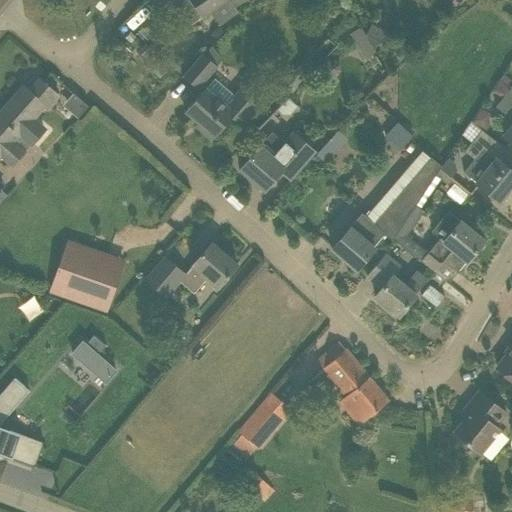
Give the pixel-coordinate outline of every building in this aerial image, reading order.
[(240,0),(181,0),(172,7),(186,27),(224,0),(230,0),(234,5),(240,0)] [(219,26),(211,32),(216,38),(224,32),(219,26)] [(376,52),(366,35),(360,26),(346,35),(362,60),(376,52)] [(202,53),(182,75),(197,89),(217,67),(202,53)] [(299,65),(309,75),(318,66),(308,57),(299,65)] [(324,65),(325,72),(330,76),(337,75),(341,69),(340,63),(334,59),(328,60),(324,65)] [(48,107),(58,95),(39,79),(29,91),(23,86),(0,112),(0,156),(12,168),(20,159),(7,147),(45,105),(48,107)] [(196,125),(200,129),(212,140),(231,118),(241,126),(261,104),(241,86),(225,105),(205,87),(185,111),(198,123),(196,125)] [(511,142),(511,87),(496,109),(511,121),(511,124),(503,136),(511,142)] [(69,107),(79,116),(88,106),(75,94),(68,101),(69,107)] [(271,129),(283,138),(290,129),(278,120),(271,129)] [(400,149),(413,135),(398,121),(385,135),(400,149)] [(463,172),(477,183),(500,202),(511,186),(511,170),(497,158),(505,148),(481,130),(464,151),(474,159),(463,172)] [(314,151),(293,132),(285,142),(272,131),(240,169),(264,190),(281,171),(290,178),(314,151)] [(328,141),(316,154),(326,163),(338,149),(328,141)] [(431,156),(374,222),(387,233),(393,239),(442,165),(431,156)] [(459,201),(467,193),(456,183),(449,191),(459,201)] [(448,283),(484,240),(448,210),(431,231),(439,238),(421,260),(448,283)] [(363,212),(350,226),(332,248),(356,269),(387,233),(374,222),(363,212)] [(237,264),(211,242),(192,265),(193,265),(185,274),(165,256),(146,279),(166,297),(180,280),(194,292),(207,277),(218,287),(237,264)] [(415,294),(428,279),(417,269),(403,285),(393,275),(401,265),(386,252),(367,275),(382,288),(375,296),(399,315),(416,295),(415,294)] [(63,255),(51,289),(107,309),(119,274),(63,255)] [(174,339),(184,348),(193,337),(183,328),(174,339)] [(105,382),(116,370),(83,341),(72,353),(105,382)] [(339,341),(324,354),(316,360),(323,368),(322,369),(356,411),(350,417),(359,426),(387,399),(339,341)] [(511,342),(511,344),(511,347),(497,368),(511,378),(511,342)] [(116,366),(122,360),(106,346),(100,352),(116,366)] [(15,377),(0,393),(0,452),(35,466),(44,441),(0,425),(0,424),(30,390),(15,377)] [(470,412),(454,432),(479,453),(500,428),(495,424),(505,412),(480,390),(465,408),(470,412)] [(238,430),(240,432),(242,434),(232,445),(246,458),(251,453),(256,447),(258,449),(291,410),(270,392),(238,430)] [(257,474),(247,485),(264,502),(275,491),(257,474)] [(441,511),(473,511),(472,499),(440,502),(441,511)]
